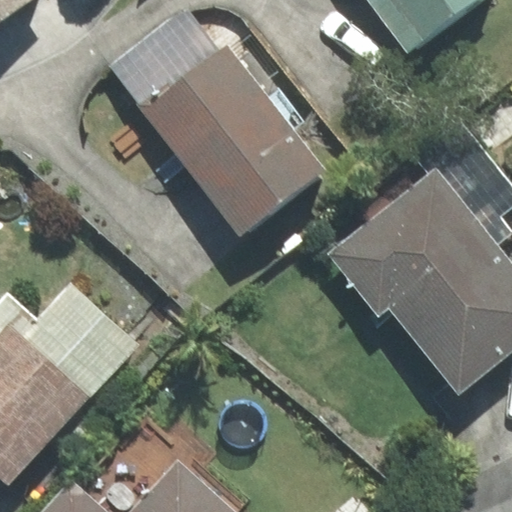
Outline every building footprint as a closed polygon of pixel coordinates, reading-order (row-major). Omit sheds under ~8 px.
[(0,0),(0,36),(42,6),(37,0),(0,0)] [(353,0),(402,67),(492,4),(489,0),(353,0)] [(107,75),(239,245),(317,184),(185,14),(107,75)] [(322,236),(455,407),(511,363),(511,285),(481,245),(511,221),(511,198),(460,131),(322,236)] [(0,511),(11,511),(161,357),(71,272),(33,311),(10,290),(0,300),(0,511)] [(296,347),(244,295),(211,327),(263,380),(296,347)] [(40,511),(218,511),(170,471),(134,511),(90,511),(61,487),(40,511)]
